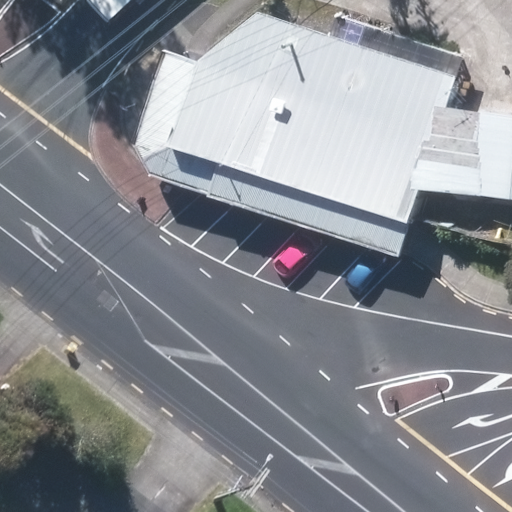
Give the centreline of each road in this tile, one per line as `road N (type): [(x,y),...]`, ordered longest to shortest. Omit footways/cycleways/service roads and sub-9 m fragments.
road 1 (residential): [(192,337),(370,338),(511,355)]
road 2 (tertiary): [(192,337),(403,511)]
road 3 (tertiary): [(0,191),(192,337)]
road 4 (tertiary): [(120,0),(0,146)]
road 5 (residential): [(511,429),(475,449),(410,511)]
